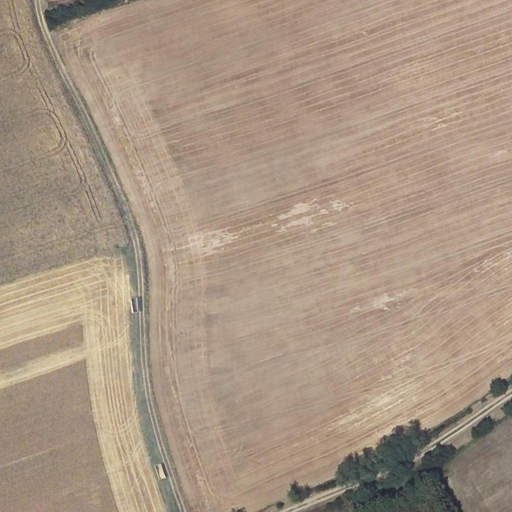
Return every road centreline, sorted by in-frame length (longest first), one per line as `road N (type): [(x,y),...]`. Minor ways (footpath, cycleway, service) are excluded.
road 1 (track): [(41,0),(127,231),(143,369),(178,511)]
road 2 (track): [(289,511),(437,443),(511,394)]
